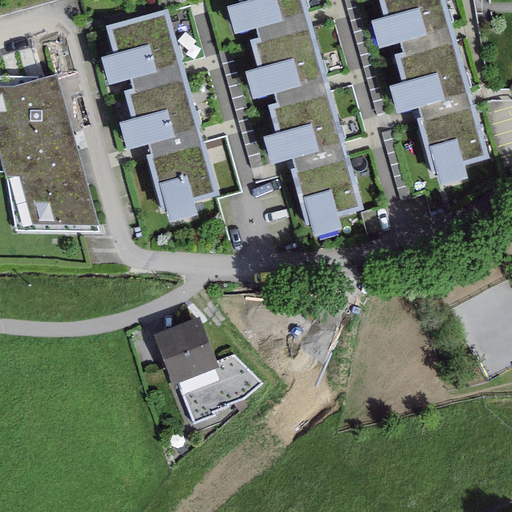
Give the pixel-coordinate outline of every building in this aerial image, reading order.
[(315,43),(302,0),(242,0),(260,59),(315,43)] [(382,0),(385,10),(422,0),(382,0)] [(422,0),(385,10),(408,92),(465,77),(443,0),(422,0)] [(191,102),(164,11),(109,28),(136,119),(191,102)] [(338,126),(315,43),(260,59),(283,142),(338,126)] [(0,151),(76,138),(59,73),(0,74),(0,151)] [(408,92),(432,175),(488,159),(465,77),(408,92)] [(219,193),(191,102),(136,119),(163,209),(219,193)] [(362,208),(338,126),(283,142),(307,224),(362,208)] [(76,138),(0,151),(0,169),(17,230),(102,234),(76,138)] [(200,318),(157,335),(193,424),(232,409),(230,405),(247,399),(264,384),(234,354),(217,361),(200,318)]
